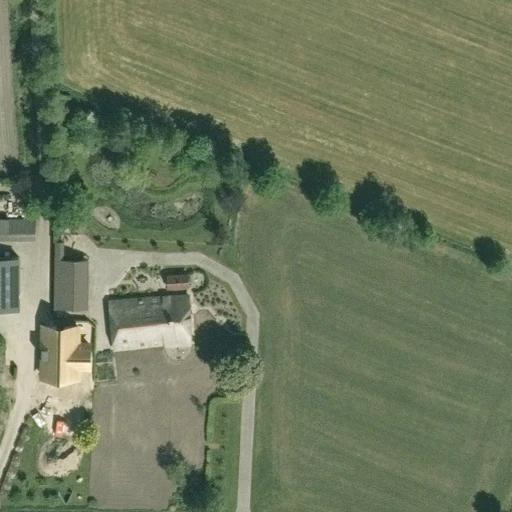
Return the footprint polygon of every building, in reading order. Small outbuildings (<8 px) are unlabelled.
[(0,219),(0,239),(36,239),(36,220),(0,219)] [(57,242),(56,308),(88,308),(89,260),(66,259),(66,242),(57,242)] [(0,309),(19,310),(19,258),(0,257),(0,309)] [(190,274),(169,275),(170,288),(190,287),(190,274)] [(191,296),(111,300),(117,347),(167,343),(167,346),(192,344),(191,296)] [(89,367),(89,345),(77,345),(78,327),(44,326),(43,377),(77,378),(77,367),(89,367)]
